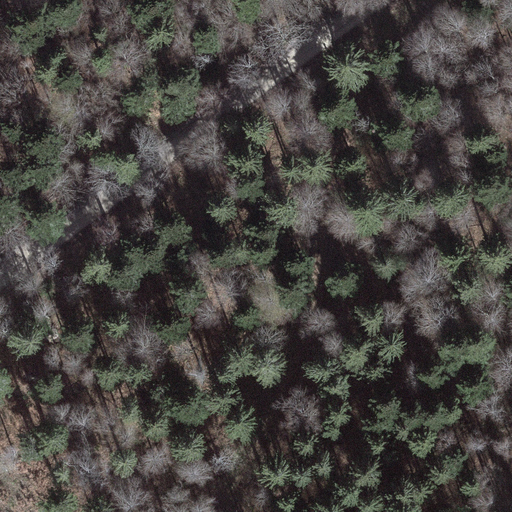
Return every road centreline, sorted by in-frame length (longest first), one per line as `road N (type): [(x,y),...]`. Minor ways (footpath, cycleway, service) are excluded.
road 1 (track): [(384,0),(350,100),(313,282),(211,511)]
road 2 (track): [(0,274),(366,0)]
